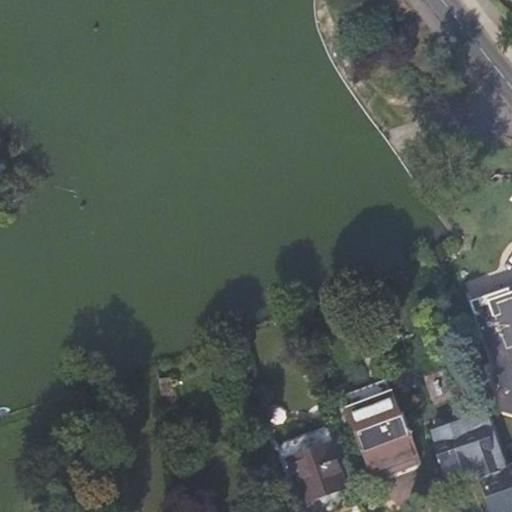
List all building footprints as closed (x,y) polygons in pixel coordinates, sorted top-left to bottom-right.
[(504,409),(511,410),(511,295),(502,299),(479,307),(475,305),(471,307),(473,314),(477,313),(503,392),(499,393),(504,409)] [(339,387),(343,400),(387,384),(382,371),(339,387)] [(169,379),(158,380),(161,410),(173,409),(169,379)] [(387,384),(343,400),(364,462),(380,457),(383,465),(414,454),(402,417),(399,418),(387,384)] [(511,465),(509,466),(492,416),(490,411),(430,428),(445,473),(476,464),(489,511),(500,511),(511,509),(511,508),(511,465)] [(342,489),(327,443),(323,431),(283,444),(302,502),(305,511),(304,511),(319,511),(322,507),(319,497),(325,495),(330,511),(334,511),(348,508),(342,489)]
